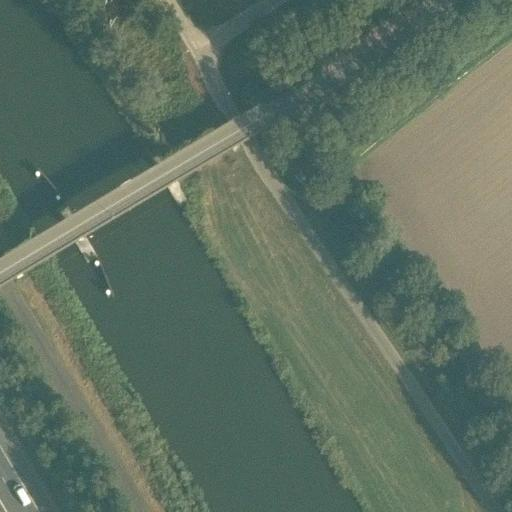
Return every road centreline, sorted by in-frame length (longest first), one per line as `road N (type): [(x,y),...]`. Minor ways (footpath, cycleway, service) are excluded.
road 1 (unclassified): [(488,511),(214,87),(204,55),(275,0)]
road 2 (unclassified): [(0,279),(450,0)]
road 3 (unclassified): [(142,511),(0,278)]
